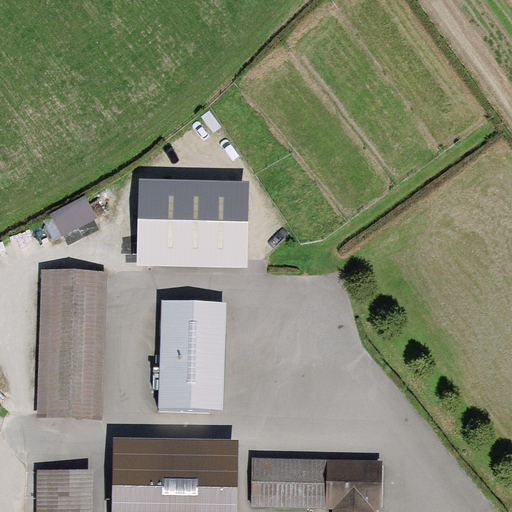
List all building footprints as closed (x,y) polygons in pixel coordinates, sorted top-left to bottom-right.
[(248,180),(139,177),(137,266),(246,268),(248,180)] [(86,195),(50,214),(62,236),(98,218),(86,195)] [(106,271),(42,270),(38,417),(102,419),(106,271)] [(226,302),(162,300),(158,408),(223,410),(226,302)] [(237,511),(239,440),(113,437),(111,511),(237,511)] [(382,460),(252,457),(251,506),(333,508),(332,511),(374,511),(374,510),(381,510),(382,460)] [(92,511),(92,469),(36,469),(36,511),(92,511)]
